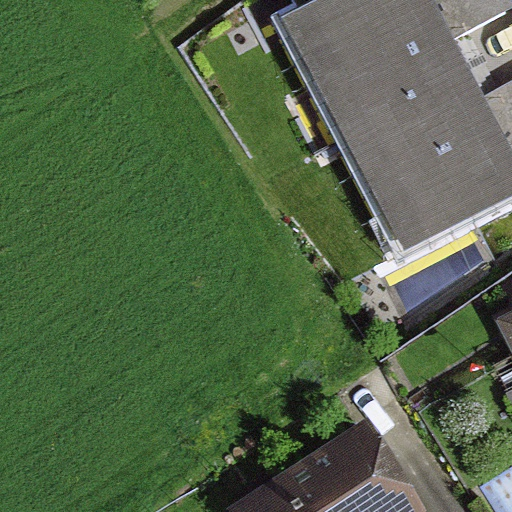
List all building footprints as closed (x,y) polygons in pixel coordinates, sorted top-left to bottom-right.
[(406,0),(339,0),(307,17),(424,241),(509,196),(488,156),(455,91),(411,7),(406,0)] [(423,0),(447,44),(501,16),(492,0),(423,0)] [(511,94),(481,110),(511,169),(511,94)] [(511,324),(503,329),(511,346),(511,324)] [(511,393),(503,398),(511,414),(511,393)] [(409,511),(361,437),(244,511),(409,511)]
